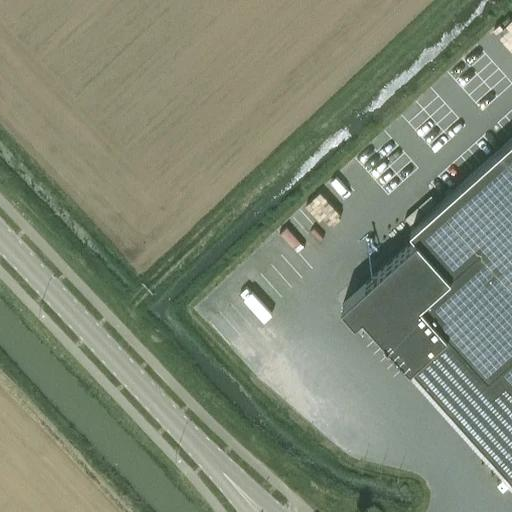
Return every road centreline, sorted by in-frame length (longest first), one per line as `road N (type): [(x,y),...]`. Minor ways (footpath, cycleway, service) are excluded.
road 1 (unknown): [(475,511),(301,306),(299,292),(320,240),(472,82)]
road 2 (tertiary): [(0,238),(227,478)]
